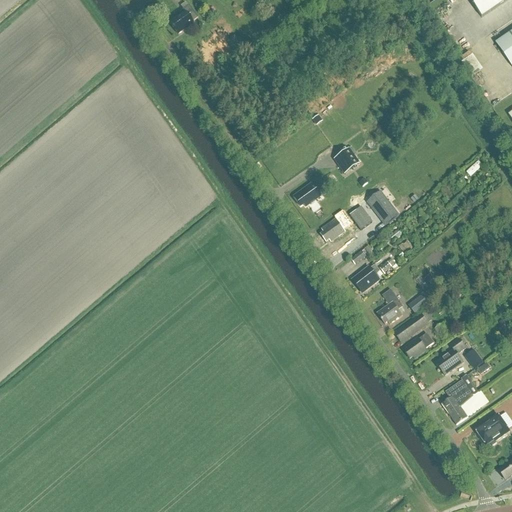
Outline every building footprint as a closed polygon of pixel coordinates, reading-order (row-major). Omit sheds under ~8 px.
[(468,0),(481,19),(508,0),(468,0)] [(185,13),(170,24),(178,36),(193,25),(192,24),(198,20),(192,12),(189,7),(183,12),(185,13)] [(511,33),(496,44),(511,67),(511,33)] [(93,64),(91,61),(81,67),(88,77),(105,66),(100,59),(93,64)] [(388,63),(379,70),(382,73),(385,70),(387,73),(392,69),(388,63)] [(317,118),(313,122),(316,127),(321,123),(317,118)] [(339,157),(335,160),(345,175),(358,165),(348,151),(346,152),(339,157)] [(467,174),(471,178),(477,172),(478,173),(479,171),(482,167),(478,163),(467,174)] [(304,206),(306,209),(321,198),(327,193),(321,185),(315,190),(312,186),(294,199),(301,208),(304,206)] [(378,196),(369,203),(387,227),(398,219),(380,195),(378,196)] [(360,207),(348,216),(359,231),(371,223),(360,207)] [(337,220),(346,233),(354,227),(343,212),(335,218),(337,220)] [(324,234),(321,236),(327,244),(331,242),(332,244),(346,234),(346,233),(337,220),(322,231),(324,234)] [(363,250),(357,254),(359,256),(352,261),(356,266),(368,257),(363,250)] [(362,292),(364,290),(367,293),(381,282),(377,277),(381,273),(376,266),(371,270),(370,268),(353,282),(362,292)] [(431,276),(425,280),(428,285),(434,280),(431,276)] [(389,307),(377,316),(385,326),(388,324),(390,326),(402,318),(398,312),(403,309),(391,292),(383,298),(389,307)] [(430,292),(425,295),(430,302),(434,298),(430,292)] [(425,295),(409,308),(416,317),(432,304),(430,302),(425,295)] [(422,316),(395,335),(402,345),(429,326),(422,316)] [(444,325),(436,331),(443,342),(451,336),(444,325)] [(407,351),(404,353),(410,361),(413,359),(415,361),(415,360),(427,352),(426,351),(432,347),(424,336),(419,340),(418,340),(406,348),(407,351)] [(436,365),(446,378),(464,364),(458,356),(466,350),(460,341),(451,347),(454,352),(436,365)] [(465,357),(475,371),(485,364),(475,350),(465,357)] [(453,399),(442,406),(450,417),(463,408),(474,398),(463,383),(449,392),(453,399)] [(463,408),(450,417),(457,427),(470,418),(482,410),(474,398),(463,408)] [(496,444),(511,434),(499,417),(491,423),(492,424),(486,428),(485,427),(476,433),(487,448),(488,447),(490,450),(497,445),(496,444)] [(511,462),(498,472),(504,480),(511,475),(511,462)]
